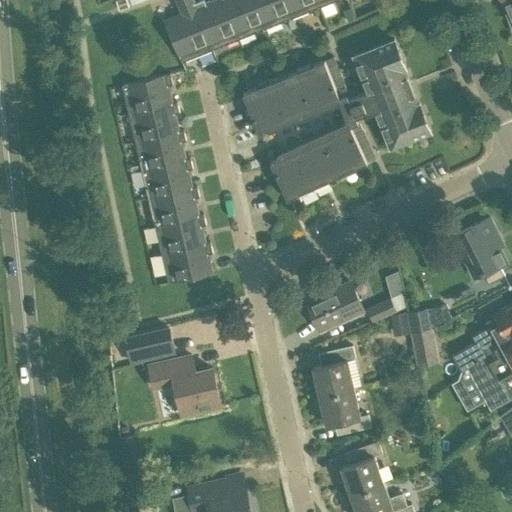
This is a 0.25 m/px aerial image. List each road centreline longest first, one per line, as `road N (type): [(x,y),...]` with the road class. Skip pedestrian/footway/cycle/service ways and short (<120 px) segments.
road 1 (primary): [(44,511),(0,112)]
road 2 (residential): [(250,283),(511,164)]
road 3 (residential): [(301,511),(250,283)]
road 4 (residential): [(250,283),(205,78)]
road 5 (residential): [(511,144),(455,0)]
